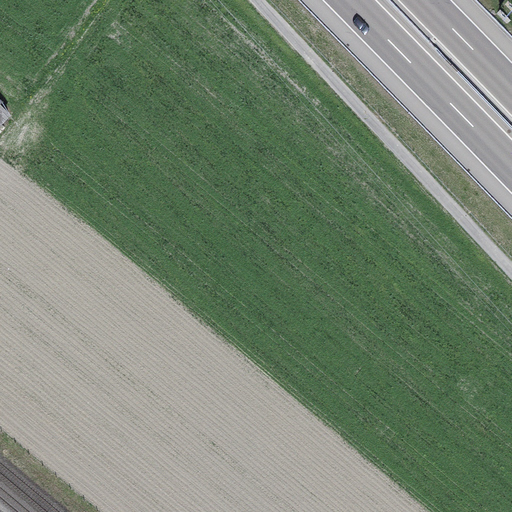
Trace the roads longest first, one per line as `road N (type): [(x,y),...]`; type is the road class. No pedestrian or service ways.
road 1 (track): [(511,272),(253,0)]
road 2 (motorway): [(348,0),(511,168)]
road 3 (track): [(27,97),(103,0)]
road 4 (motorway): [(511,88),(425,0)]
